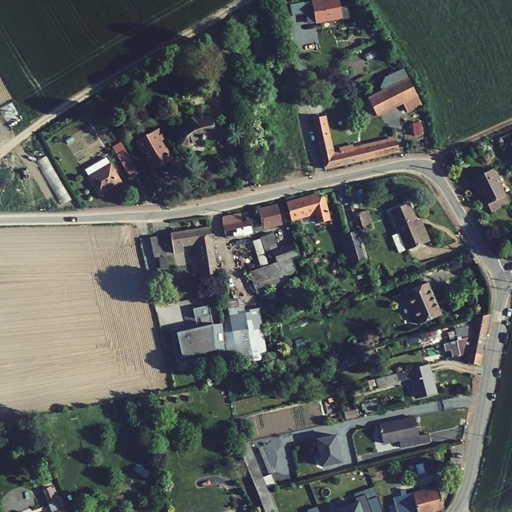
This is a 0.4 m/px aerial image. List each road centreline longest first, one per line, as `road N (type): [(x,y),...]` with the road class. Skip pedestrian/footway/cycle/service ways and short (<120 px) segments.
road 1 (residential): [(497,274),(438,178),(414,164),(175,213),(0,220)]
road 2 (track): [(246,0),(0,154)]
road 3 (residential): [(497,274),(485,393),(454,511)]
